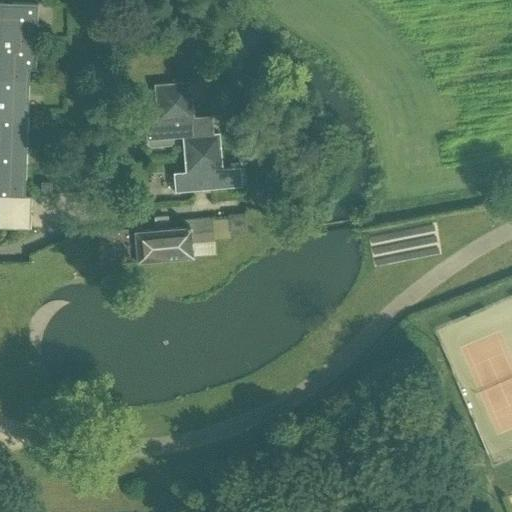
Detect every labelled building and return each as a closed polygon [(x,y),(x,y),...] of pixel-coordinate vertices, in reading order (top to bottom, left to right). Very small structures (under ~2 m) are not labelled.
[(0,227),(29,229),(30,195),(24,195),(29,68),(35,69),(37,5),(13,4),(1,3),(0,3),(0,227)] [(157,120),(145,121),(147,144),(151,147),(170,145),(172,142),(172,137),(182,136),(213,134),(213,133),(211,115),(193,116),(190,81),(154,84),(157,120)] [(185,171),(173,172),(175,191),(201,189),(202,192),(209,192),(209,188),(241,186),(240,167),(222,168),(219,132),(213,133),(213,134),(182,136),(185,171)] [(233,142),(245,141),(244,133),(233,134),(233,142)] [(130,162),(118,162),(118,170),(130,170),(130,162)] [(40,182),(40,192),(51,192),(52,182),(40,182)] [(228,214),(229,230),(245,229),(244,213),(228,214)] [(95,229),(98,263),(193,255),(192,254),(215,252),(212,217),(183,219),(184,226),(168,228),(167,218),(155,219),(156,228),(141,230),(140,224),(95,229)]
